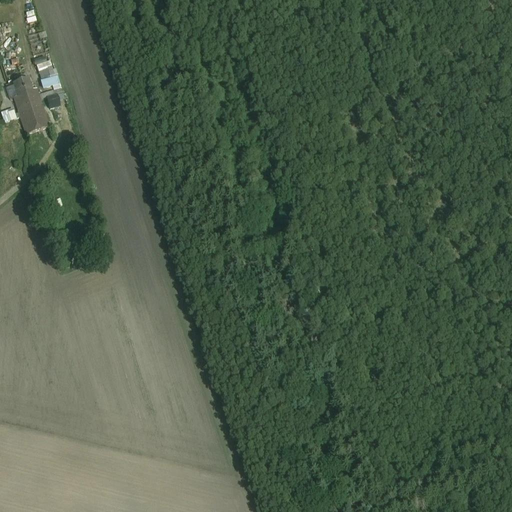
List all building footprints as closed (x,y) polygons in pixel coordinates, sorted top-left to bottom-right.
[(46,32),(29,37),(31,43),(48,39),(46,32)] [(51,62),(38,66),(43,82),(52,79),(57,77),(51,62)] [(57,95),(63,93),(58,77),(57,77),(52,79),(55,88),(57,95)] [(14,84),(19,98),(34,92),(30,78),(14,84)] [(55,88),(42,93),(44,100),(57,95),(55,88)] [(19,98),(15,99),(27,135),(51,126),(39,91),(34,92),(19,98)] [(63,100),(48,105),(51,113),(66,108),(63,100)]
